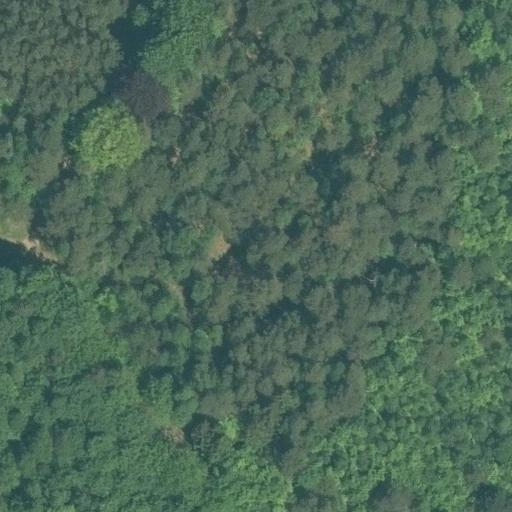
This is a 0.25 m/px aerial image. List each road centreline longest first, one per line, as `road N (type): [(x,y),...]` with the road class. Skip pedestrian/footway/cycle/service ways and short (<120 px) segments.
road 1 (track): [(222,511),(28,252)]
road 2 (track): [(28,252),(179,0)]
